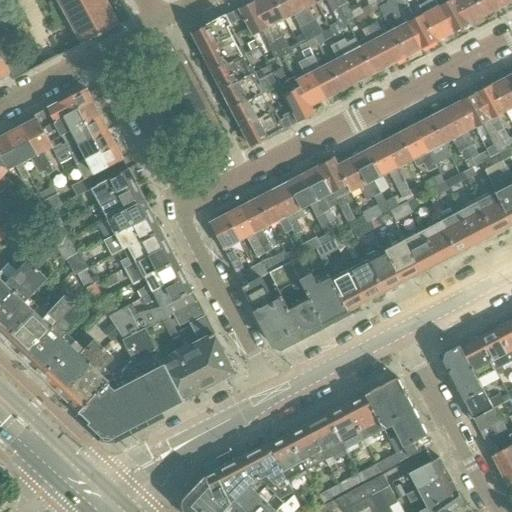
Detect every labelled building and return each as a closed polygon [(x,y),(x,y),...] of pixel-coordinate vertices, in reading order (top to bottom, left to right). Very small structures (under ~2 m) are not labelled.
[(120,26),(105,0),(57,0),(82,45),(120,26)] [(254,0),(239,8),(238,9),(253,36),(261,31),(276,59),(283,55),(284,57),(284,56),(254,0)] [(274,0),(255,0),(254,0),(284,56),(292,52),(291,50),(289,47),(288,48),(276,24),(285,19),(274,0)] [(295,0),(274,0),(285,19),(293,15),(300,27),(299,28),(302,34),(305,38),(307,42),(315,38),(295,0)] [(316,3),(314,0),(295,0),(315,38),(321,34),(323,34),(315,19),(313,19),(307,8),(316,3)] [(335,0),(314,0),(316,3),(321,0),(326,0),(336,19),(343,15),(335,0)] [(335,0),(343,15),(346,21),(354,17),(352,13),(347,3),(346,3),(344,0),(335,0)] [(391,31),(405,58),(421,49),(401,9),(399,7),(396,1),(395,0),(385,0),(387,3),(379,7),(385,17),(392,13),(399,27),(391,31)] [(395,0),(396,1),(399,7),(401,9),(408,5),(405,0),(395,0)] [(420,10),(437,41),(453,33),(435,0),(430,0),(419,6),(420,10)] [(435,0),(453,33),(469,25),(456,0),(435,0)] [(456,0),(469,25),(484,16),(476,0),(456,0)] [(476,0),(484,16),(500,8),(496,0),(476,0)] [(511,0),(496,0),(500,8),(511,2),(511,0)] [(369,5),(361,9),(364,15),(379,7),(377,1),(369,5)] [(401,9),(421,49),(437,41),(420,10),(412,14),(408,5),(401,9)] [(364,15),(361,9),(360,8),(352,13),(354,17),(357,23),(366,19),(364,15)] [(232,13),(192,33),(202,53),(232,38),(226,27),(236,22),(232,13)] [(337,21),(336,21),(337,22),(339,27),(340,27),(340,28),(348,23),(346,21),(343,15),(336,19),(337,21)] [(337,22),(329,26),(330,29),(332,31),(339,27),(337,22)] [(370,27),(390,66),(405,58),(391,31),(383,35),(377,23),(370,27)] [(361,47),(374,74),(390,66),(370,27),(363,30),(369,43),(361,47)] [(0,53),(4,61),(14,56),(0,29),(0,53)] [(321,34),(315,38),(318,43),(334,35),(332,31),(330,29),(322,33),(323,34),(321,34)] [(295,38),(299,46),(307,42),(305,38),(302,34),(295,38)] [(202,53),(212,72),(242,57),(245,55),(241,46),(237,48),(232,38),(202,53)] [(307,42),(299,46),(302,52),(309,48),(309,49),(319,44),(318,43),(315,38),(307,42)] [(338,43),(358,82),(374,74),(361,47),(356,38),(347,43),(345,39),(338,43)] [(248,44),(251,51),(258,47),(254,41),(248,44)] [(329,64),(343,91),(358,82),(338,43),(331,47),(338,59),(329,64)] [(305,60),(326,99),(343,91),(329,64),(320,68),(309,48),(302,52),(301,52),(302,53),(305,60)] [(0,79),(11,74),(6,66),(4,61),(0,53),(0,79)] [(212,72),(222,91),(251,75),(255,73),(251,65),(247,67),(242,57),(212,72)] [(6,66),(11,74),(14,80),(28,73),(20,59),(6,66)] [(296,81),(311,107),(326,99),(305,60),(299,63),(306,76),(296,81)] [(222,91),(231,109),(261,94),(271,88),(279,85),(273,73),(269,66),(262,70),(265,77),(255,82),(251,75),(222,91)] [(279,85),(292,112),(298,123),(315,114),(311,107),(296,81),(294,76),(285,81),(280,70),(273,73),(279,85)] [(492,85),(506,112),(511,108),(511,86),(507,77),(492,85)] [(476,93),(505,149),(511,145),(511,136),(509,139),(497,116),(506,112),(492,85),(476,93)] [(86,89),(35,115),(43,128),(92,101),(86,89)] [(489,137),(498,153),(499,152),(505,149),(476,93),(460,101),(474,128),(475,127),(483,123),(489,137)] [(231,109),(241,128),(271,112),(275,110),(270,102),(266,104),(261,94),(231,109)] [(100,116),(92,101),(43,128),(46,136),(53,132),(52,131),(57,129),(61,137),(72,131),(100,116)] [(466,132),(474,128),(460,101),(445,109),(468,153),(469,153),(472,158),(478,155),(466,132)] [(470,156),(469,153),(468,153),(445,109),(430,117),(444,144),(452,139),(459,152),(463,160),(470,156)] [(271,112),(241,128),(251,147),(298,123),(292,112),(283,116),(284,119),(281,120),(281,119),(279,120),(279,122),(276,123),(274,119),(271,112)] [(28,123),(23,126),(45,171),(47,175),(53,172),(42,152),(51,147),(46,136),(43,128),(35,115),(28,119),(28,123)] [(53,150),(55,155),(106,128),(100,116),(72,131),(76,139),(61,147),(60,146),(53,150)] [(435,148),(444,144),(430,117),(415,125),(435,165),(442,161),(435,148)] [(436,168),(435,165),(415,125),(399,133),(413,160),(416,167),(423,164),(427,172),(436,168)] [(23,126),(7,134),(21,163),(30,158),(35,168),(39,175),(45,171),(23,126)] [(72,155),(77,166),(87,160),(115,146),(106,128),(55,155),(59,162),(72,155)] [(404,164),(413,160),(399,133),(383,141),(404,181),(411,177),(404,164)] [(7,134),(0,137),(0,160),(7,170),(15,166),(20,176),(21,176),(23,180),(30,177),(27,172),(26,173),(21,163),(7,134)] [(409,190),(404,181),(383,141),(368,149),(382,177),(389,173),(401,194),(393,198),(397,207),(404,203),(404,202),(407,201),(407,202),(413,198),(409,190)] [(76,166),(84,180),(123,160),(115,146),(87,160),(77,166),(76,166)] [(374,180),(382,177),(368,149),(354,157),(374,197),(378,205),(385,202),(374,180)] [(499,152),(498,153),(502,161),(509,157),(505,149),(499,152)] [(486,151),(478,155),(472,158),(471,159),(475,166),(480,163),(490,158),(486,151)] [(367,200),(374,197),(354,157),(338,165),(352,192),(360,188),(367,200)] [(352,192),(338,165),(334,158),(319,166),(338,204),(348,224),(352,231),(367,222),(364,216),(356,220),(343,196),(352,192)] [(465,164),(456,169),(459,174),(462,172),(475,166),(471,159),(471,158),(464,162),(465,164)] [(0,182),(6,189),(11,184),(2,175),(7,170),(0,160),(0,182)] [(84,180),(71,187),(76,196),(91,188),(128,169),(123,160),(84,180)] [(462,172),(466,179),(466,180),(484,171),(480,163),(475,166),(462,172)] [(439,173),(440,174),(444,182),(459,174),(456,169),(455,165),(439,173)] [(330,208),(338,204),(319,166),(303,174),(329,225),(336,221),(330,208)] [(91,188),(100,204),(136,185),(128,169),(91,188)] [(444,182),(443,182),(447,189),(451,187),(466,179),(462,172),(459,174),(444,182)] [(333,231),(329,225),(303,174),(288,182),(302,209),(310,205),(322,228),(322,229),(325,235),(333,231)] [(428,190),(443,182),(444,182),(440,174),(424,182),(428,190)] [(305,216),(302,209),(288,182),(272,190),(293,229),(295,234),(302,231),(297,221),(305,216)] [(443,182),(428,190),(425,192),(429,199),(447,189),(443,182)] [(511,183),(495,193),(511,225),(511,224),(511,183)] [(100,204),(107,219),(144,200),(136,185),(100,204)] [(53,187),(38,195),(42,202),(57,194),(53,187)] [(409,190),(413,198),(416,197),(419,195),(415,188),(409,190)] [(286,233),(293,229),(272,190),(257,198),(271,225),(279,221),(286,233)] [(495,193),(477,202),(495,236),(504,232),(505,228),(511,225),(495,193)] [(36,205),(30,211),(28,214),(32,219),(53,208),(62,204),(57,194),(42,202),(36,205)] [(30,199),(32,201),(36,205),(42,202),(38,195),(30,199)] [(416,197),(413,198),(407,202),(411,209),(420,205),(416,197)] [(262,230),(271,225),(257,198),(241,206),(265,253),(272,249),(262,230)] [(378,205),(383,214),(388,211),(396,207),(397,207),(393,198),(378,206),(378,205)] [(107,219),(115,234),(151,215),(144,200),(107,219)] [(36,205),(32,201),(26,207),(30,211),(36,205)] [(477,202),(459,212),(475,243),(482,240),(486,241),(495,236),(477,202)] [(363,213),(364,216),(367,222),(370,221),(377,217),(383,214),(378,205),(363,213)] [(257,257),(265,253),(241,206),(226,214),(240,241),(248,237),(255,249),(253,250),(257,257)] [(400,214),(396,207),(388,211),(392,219),(400,214)] [(32,219),(40,230),(43,235),(61,224),(63,223),(53,208),(32,219)] [(438,215),(441,221),(458,255),(467,251),(468,247),(475,243),(459,212),(452,215),(450,210),(438,215)] [(231,246),(240,241),(226,214),(209,223),(234,269),(241,265),(238,258),(231,246)] [(151,215),(115,234),(102,241),(111,256),(123,249),(159,230),(151,215)] [(374,228),(381,225),(377,217),(370,221),(374,228)] [(14,219),(3,230),(7,234),(18,223),(14,219)] [(370,221),(367,222),(352,231),(356,238),(374,228),(370,221)] [(441,221),(422,231),(439,263),(445,259),(449,260),(458,255),(441,221)] [(7,234),(3,230),(0,227),(0,242),(0,243),(3,240),(15,251),(20,245),(23,248),(32,238),(18,224),(18,223),(7,234)] [(53,248),(69,240),(61,224),(43,235),(53,248)] [(348,224),(333,231),(337,239),(352,231),(348,224)] [(46,255),(49,258),(55,251),(53,248),(43,235),(40,230),(32,238),(23,248),(39,263),(46,255)] [(122,261),(125,268),(168,246),(159,230),(123,249),(128,258),(122,261)] [(333,231),(325,235),(317,239),(321,247),(337,239),(333,231)] [(422,231),(404,240),(421,275),(431,270),(432,266),(439,263),(422,231)] [(380,241),(385,250),(402,282),(409,278),(412,280),(421,275),(404,240),(402,242),(400,239),(390,244),(387,238),(380,241)] [(63,261),(66,260),(76,255),(80,252),(72,239),(69,240),(53,248),(55,251),(62,259),(63,261)] [(317,239),(302,247),(306,255),(321,247),(317,239)] [(133,283),(145,277),(175,261),(168,246),(125,268),(133,283)] [(301,246),(286,254),(290,263),(291,262),(303,256),(306,255),(302,247),(301,246)] [(385,250),(367,260),(385,294),(394,289),(395,285),(402,282),(385,250)] [(56,265),(62,259),(55,251),(49,258),(56,265)] [(284,251),(269,259),(275,270),(290,263),(286,254),(284,251)] [(76,255),(66,260),(74,275),(84,270),(76,255)] [(303,256),(291,262),(297,276),(309,269),(303,256)] [(269,259),(255,267),(261,277),(269,273),(275,270),(269,259)] [(367,260),(349,269),(365,301),(372,298),(375,299),(385,294),(367,260)] [(0,309),(37,270),(28,261),(17,272),(8,264),(1,271),(0,271),(0,309)] [(138,292),(141,298),(183,277),(175,261),(145,277),(150,285),(138,292)] [(275,270),(269,273),(302,337),(323,326),(299,280),(297,276),(291,262),(290,263),(275,270)] [(261,277),(255,267),(245,272),(241,265),(234,269),(243,287),(261,277)] [(81,280),(84,288),(98,281),(91,268),(76,275),(79,281),(81,280)] [(349,269),(330,279),(348,313),(357,308),(358,305),(365,301),(349,269)] [(5,338),(7,339),(34,310),(24,302),(46,279),(37,270),(0,309),(0,337),(1,339),(2,338),(5,338)] [(311,273),(299,280),(323,326),(329,323),(348,313),(330,279),(326,270),(313,277),(311,273)] [(302,337),(269,273),(261,277),(243,287),(274,346),(275,345),(280,347),(281,348),(302,337)] [(156,299),(161,308),(191,292),(183,277),(141,298),(145,306),(156,299)] [(94,302),(96,304),(103,299),(95,283),(85,290),(87,292),(94,302)] [(87,292),(79,300),(86,308),(94,302),(87,292)] [(126,321),(134,335),(145,329),(174,313),(196,302),(191,292),(161,308),(135,322),(126,321)] [(17,349),(25,357),(74,305),(65,296),(47,315),(38,306),(34,310),(7,339),(8,340),(8,344),(7,345),(13,350),(13,349),(17,349)] [(196,302),(174,313),(180,324),(202,313),(196,302)] [(130,304),(120,309),(126,321),(135,322),(161,308),(135,315),(130,304)] [(43,373),(44,374),(71,346),(62,337),(84,314),(74,305),(25,357),(34,365),(33,368),(33,369),(38,374),(39,374),(43,373)] [(106,317),(111,325),(118,333),(123,340),(134,335),(126,321),(120,309),(106,317)] [(162,362),(182,400),(232,374),(228,367),(230,366),(204,317),(191,324),(200,342),(193,345),(196,350),(181,357),(179,353),(162,362)] [(505,321),(495,326),(511,358),(511,320),(508,322),(505,321)] [(118,333),(111,325),(105,330),(111,340),(118,333)] [(485,334),(479,338),(495,370),(511,360),(511,358),(495,326),(486,331),(485,334)] [(123,340),(142,377),(160,411),(182,400),(162,362),(145,329),(134,335),(123,340)] [(467,344),(460,347),(477,379),(495,370),(479,338),(478,338),(474,337),(468,340),(467,344)] [(54,384),(62,392),(103,348),(94,340),(80,355),(71,346),(44,374),(45,376),(45,379),(45,380),(50,385),(50,384),(54,384)] [(441,358),(473,419),(493,408),(489,402),(477,379),(460,347),(459,345),(442,354),(441,358)] [(80,413),(106,384),(108,381),(99,372),(113,358),(103,348),(62,392),(71,400),(70,404),(80,413)] [(106,384),(80,413),(104,436),(105,436),(110,436),(110,437),(160,411),(142,377),(114,391),(106,384)] [(371,391),(365,394),(383,430),(396,455),(400,462),(432,445),(397,378),(395,379),(396,379),(371,392),(371,391)] [(354,403),(347,407),(364,440),(383,430),(365,394),(355,400),(354,403)] [(501,396),(489,402),(493,408),(494,408),(504,402),(501,396)] [(336,409),(326,415),(345,450),(364,440),(347,407),(340,411),(336,409)] [(473,419),(480,432),(501,421),(494,408),(493,408),(473,419)] [(315,423),(308,427),(326,460),(345,450),(326,415),(316,420),(315,423)] [(297,430),(287,435),(306,470),(326,460),(308,427),(301,431),(297,430)] [(276,444),(270,447),(287,480),(306,470),(287,435),(277,440),(276,444)] [(511,444),(492,455),(506,483),(511,480),(511,444)] [(223,511),(257,477),(276,494),(284,502),(293,493),(287,480),(270,447),(268,445),(225,467),(206,477),(205,476),(196,485),(195,487),(183,499),(184,500),(184,510),(183,511),(184,511),(223,511)] [(216,459),(221,469),(236,461),(231,452),(216,459)] [(396,455),(377,465),(381,472),(400,462),(396,455)] [(409,473),(417,489),(418,490),(427,486),(428,488),(438,483),(436,480),(447,474),(439,458),(409,473)] [(377,465),(357,475),(361,482),(381,472),(377,465)] [(422,498),(427,507),(457,492),(447,474),(436,480),(438,483),(428,488),(427,486),(418,490),(417,489),(406,494),(406,495),(410,503),(422,498)] [(391,511),(389,507),(397,503),(383,475),(335,500),(339,504),(345,511),(391,511)] [(357,475),(339,485),(342,492),(361,482),(357,475)] [(259,511),(276,494),(257,477),(223,511),(259,511)] [(342,492),(339,485),(319,495),(323,502),(342,492)] [(404,490),(397,494),(399,498),(406,495),(406,494),(404,490)] [(450,511),(463,503),(457,492),(427,507),(419,511),(418,511),(450,511)] [(294,511),(300,506),(293,493),(284,502),(276,494),(259,511),(294,511)] [(335,500),(315,511),(313,511),(328,511),(339,504),(335,500)] [(391,511),(402,511),(397,503),(389,507),(391,511)]
